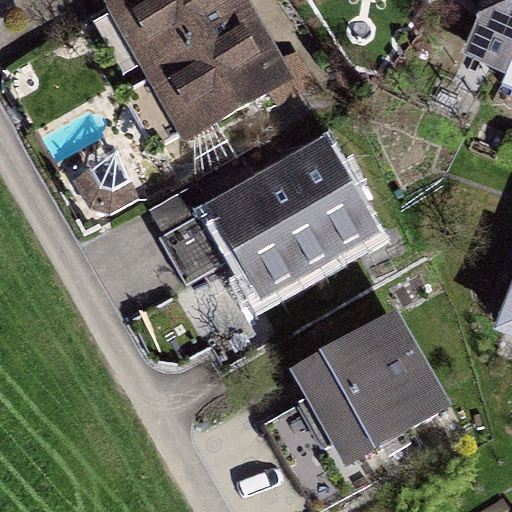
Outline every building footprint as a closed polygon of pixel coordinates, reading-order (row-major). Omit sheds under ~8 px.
[(266,28),(250,0),(149,0),(112,21),(152,92),(266,28)] [(360,0),(367,9),(381,0),(360,0)] [(511,0),(502,0),(474,67),(511,83),(511,0)] [(306,99),(266,28),(152,92),(192,163),(306,99)] [(381,247),(327,151),(149,249),(174,293),(228,263),(258,316),(381,247)] [(451,424),(398,328),(293,387),(345,482),(451,424)]
